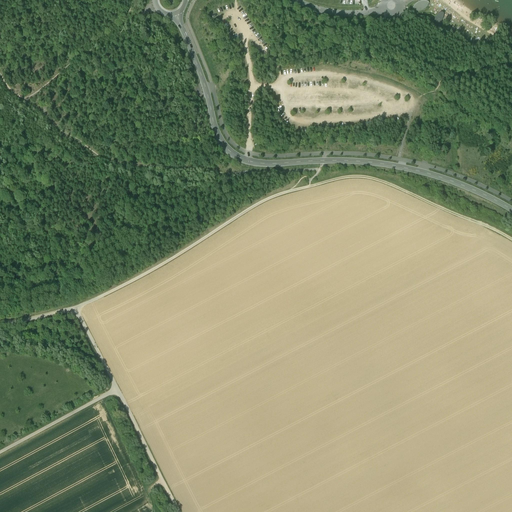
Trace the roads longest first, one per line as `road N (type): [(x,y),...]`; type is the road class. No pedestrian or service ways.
road 1 (unclassified): [(175,14),(219,139),(232,154),(265,164),(399,167),(511,210)]
road 2 (track): [(289,192),(76,308)]
road 3 (track): [(511,240),(365,177),(289,192)]
road 4 (track): [(117,389),(179,511)]
road 5 (track): [(117,389),(0,452)]
